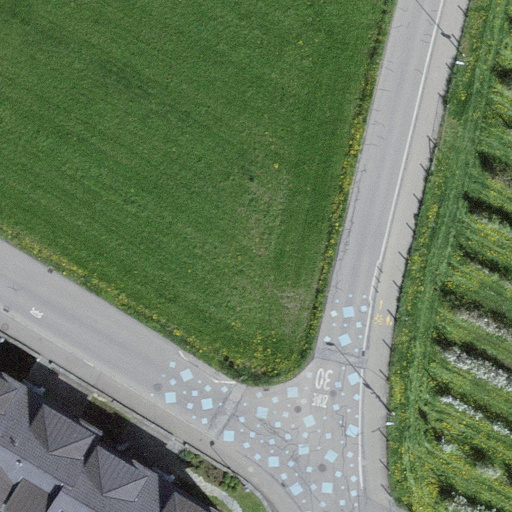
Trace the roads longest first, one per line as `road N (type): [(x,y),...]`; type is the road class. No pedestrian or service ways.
road 1 (tertiary): [(339,478),(412,82),(436,0)]
road 2 (unclassified): [(0,277),(339,478)]
